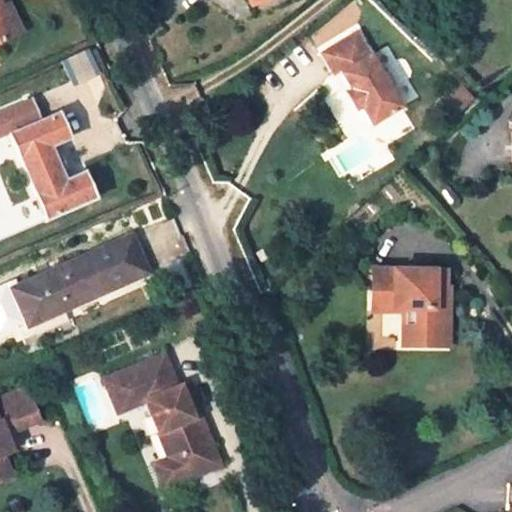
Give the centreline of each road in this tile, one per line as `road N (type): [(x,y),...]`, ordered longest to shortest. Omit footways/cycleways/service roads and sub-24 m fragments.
road 1 (residential): [(322,511),(256,373),(106,0)]
road 2 (residential): [(401,511),(511,455)]
